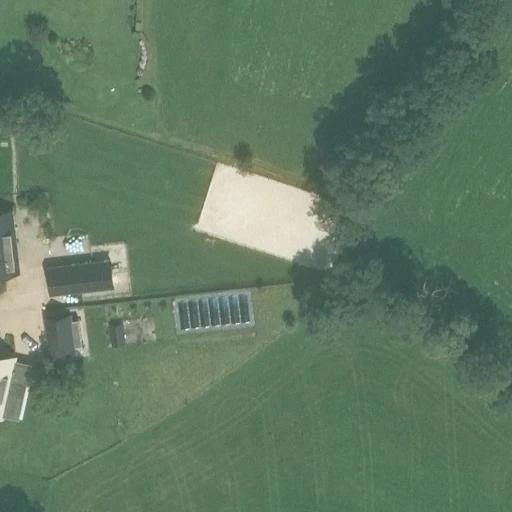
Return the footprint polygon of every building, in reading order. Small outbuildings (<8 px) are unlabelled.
[(10,213),(0,213),(0,271),(17,270),(12,231),(2,232),(0,215),(10,214),(10,213)] [(106,260),(67,265),(71,294),(110,289),(106,260)] [(70,314),(46,318),(51,358),(75,354),(74,346),(82,345),(79,319),(71,320),(70,314)] [(0,343),(9,344),(9,331),(0,331),(0,343)] [(0,414),(1,415),(2,412),(3,413),(7,413),(11,394),(7,393),(11,379),(13,380),(25,382),(28,365),(15,362),(13,362),(14,357),(0,354),(0,414)] [(0,459),(0,511),(39,511),(46,465),(0,459)]
